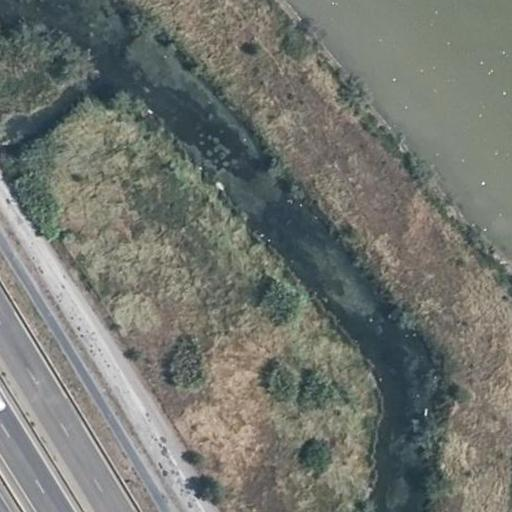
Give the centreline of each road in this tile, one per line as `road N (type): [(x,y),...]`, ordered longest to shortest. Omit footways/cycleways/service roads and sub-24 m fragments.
road 1 (track): [(195,511),(0,184)]
road 2 (primary): [(115,511),(0,320)]
